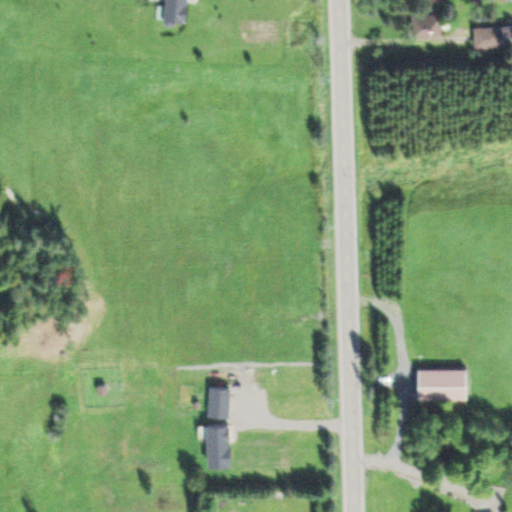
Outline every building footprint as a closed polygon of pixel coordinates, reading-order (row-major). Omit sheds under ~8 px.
[(172,0),(172,18),(192,18),(192,0),(172,0)] [(445,12),(420,12),(420,32),(445,32),(445,12)] [(511,41),(511,21),(484,22),(484,41),(511,41)] [(423,393),(470,393),(470,364),(423,364),(423,393)] [(237,382),(219,382),(219,410),(237,410),(237,382)] [(236,460),(236,418),(214,418),(214,460),(236,460)]
